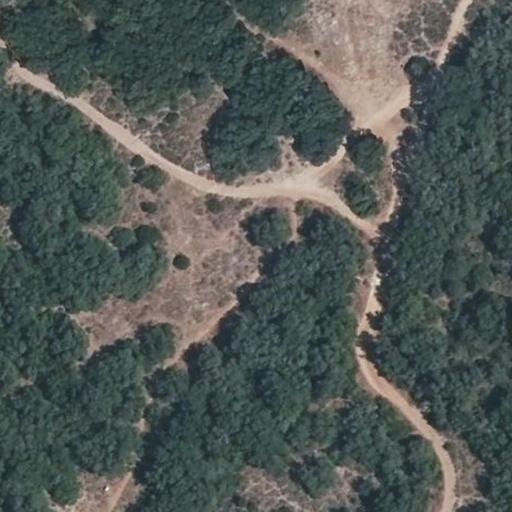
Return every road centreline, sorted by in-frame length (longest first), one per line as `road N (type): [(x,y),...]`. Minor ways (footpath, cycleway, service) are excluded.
road 1 (track): [(445,511),(412,445),(386,351),(384,227),(422,91),(465,0)]
road 2 (track): [(0,41),(124,154),(239,195),(308,192),(384,227)]
